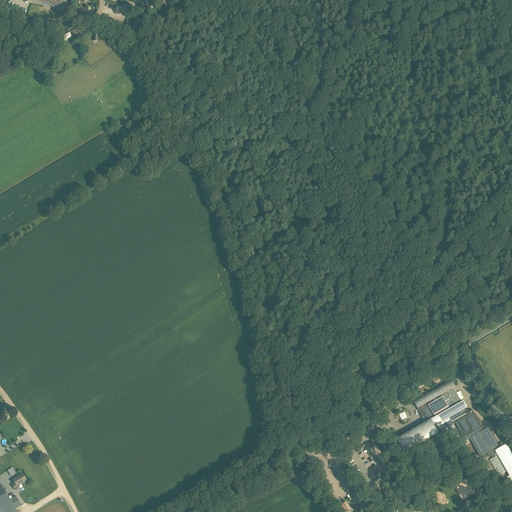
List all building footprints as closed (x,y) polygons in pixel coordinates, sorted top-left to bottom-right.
[(69,5),(65,3),(64,0),(33,0),(34,1),(45,3),(63,14),(69,5)] [(74,26),(60,34),(64,41),(72,36),(78,33),(74,26)] [(28,45),(22,49),(26,54),(32,50),(28,45)] [(150,119),(152,117),(150,115),(148,114),(144,118),(144,119),(143,119),(149,124),(152,120),(150,119)] [(425,423),(397,439),(404,452),(422,443),(423,445),(435,438),(433,436),(438,433),(438,432),(440,432),(457,422),(466,437),(471,433),(473,436),(471,437),(482,455),(486,453),(488,457),(492,455),(494,458),(490,460),(499,476),(507,471),(509,476),(507,477),(511,484),(511,483),(511,454),(505,441),(498,445),(488,428),(482,431),(480,428),(482,427),(472,410),(468,412),(466,408),(467,407),(463,401),(461,402),(460,400),(455,390),(454,390),(453,388),(455,387),(451,380),(414,402),(417,408),(420,407),(423,415),(421,416),(422,419),(424,419),(425,423)] [(13,468),(8,471),(12,476),(16,473),(13,468)] [(14,483),(11,485),(14,488),(26,480),(22,474),(12,480),(14,483)] [(21,505),(17,499),(15,496),(9,500),(0,484),(0,511),(17,511),(15,509),(21,505)] [(352,511),(347,502),(341,505),(345,511),(352,511)]
